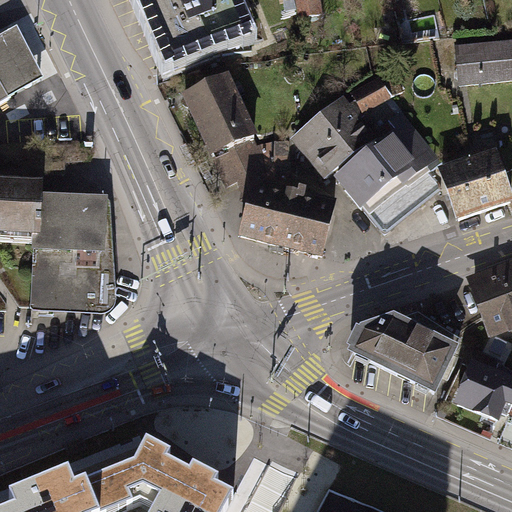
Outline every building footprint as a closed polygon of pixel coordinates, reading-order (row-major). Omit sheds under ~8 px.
[(248,43),(229,0),(151,0),(132,8),(163,80),(248,43)] [(322,0),(297,0),(301,24),(325,21),(322,0)] [(0,38),(0,77),(14,103),(50,80),(22,27),(0,38)] [(511,45),(458,50),(462,89),(511,84),(511,45)] [(0,115),(14,103),(0,77),(0,115)] [(382,80),(354,95),(366,118),(394,102),(382,80)] [(232,81),(183,104),(214,168),(262,145),(232,81)] [(354,95),(294,142),(330,190),(338,184),(382,149),(362,122),(366,118),(354,95)] [(392,128),(398,136),(382,149),(338,184),(367,218),(417,181),(421,184),(430,174),(441,163),(404,115),(392,128)] [(239,187),(248,212),(254,185),(294,195),(290,145),(262,145),(214,168),(225,193),(239,187)] [(511,204),(496,156),(440,174),(457,226),(511,208),(511,204)] [(417,181),(367,218),(385,239),(391,238),(442,196),(443,190),(430,174),(421,184),(417,181)] [(0,243),(36,245),(40,245),(42,198),(43,188),(0,185),(0,243)] [(323,264),(337,205),(294,195),(254,185),(248,212),(240,244),(323,264)] [(43,198),(42,198),(40,245),(36,245),(33,313),(37,318),(104,321),(112,318),(117,313),(119,306),(113,207),(111,203),(107,202),(43,198)] [(511,263),(468,279),(489,338),(511,330),(511,263)] [(434,401),(461,349),(413,324),(410,330),(391,320),(364,329),(349,357),(434,401)] [(511,380),(471,362),(452,406),(499,426),(507,407),(511,409),(511,380)] [(148,450),(135,442),(0,497),(0,511),(246,511),(270,468),(256,460),(236,497),(218,487),(195,475),(170,461),(148,450)]
